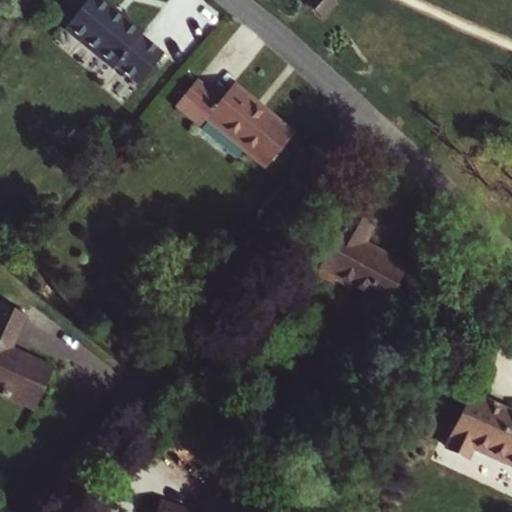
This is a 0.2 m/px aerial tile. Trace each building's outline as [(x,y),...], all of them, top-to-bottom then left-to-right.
[(144,33),(103,0),(89,0),(65,30),(114,70),(116,68),(139,86),(165,54),(142,36),(144,33)] [(334,0),(311,0),(307,5),(323,20),(338,3),(334,0)] [(220,101),(197,81),(176,107),(202,127),(208,120),(267,168),(294,134),(233,86),(220,101)] [(365,244),(385,210),(358,195),(336,231),(339,233),(315,274),(333,284),(335,280),(363,296),(358,305),(378,317),(406,269),(365,244)] [(29,317),(0,304),(0,392),(35,408),(54,367),(26,354),(25,357),(12,351),(29,317)] [(511,410),(474,393),(449,445),(470,455),(475,444),(511,461),(511,410)] [(187,511),(159,502),(155,511),(187,511)]
